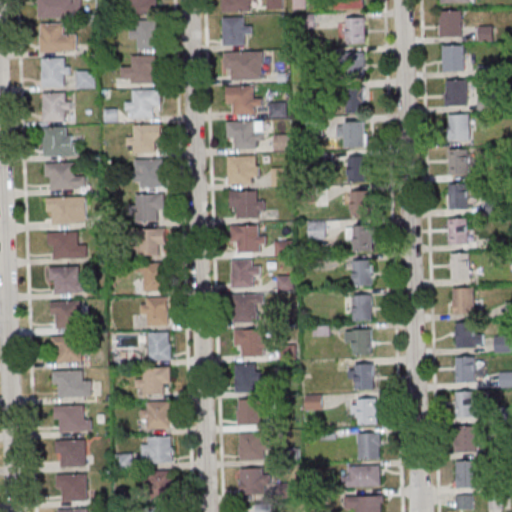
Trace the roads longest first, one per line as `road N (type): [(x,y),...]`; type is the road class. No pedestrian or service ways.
road 1 (residential): [(207,511),(190,0)]
road 2 (residential): [(417,511),(403,0)]
road 3 (residential): [(14,511),(0,141)]
